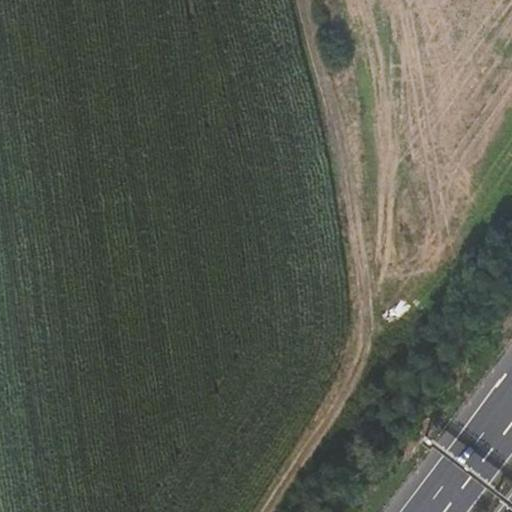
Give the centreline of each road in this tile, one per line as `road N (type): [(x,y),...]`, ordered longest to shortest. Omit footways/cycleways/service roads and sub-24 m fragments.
road 1 (track): [(288,0),(374,347),(268,511)]
road 2 (motorway): [(511,407),(434,511)]
